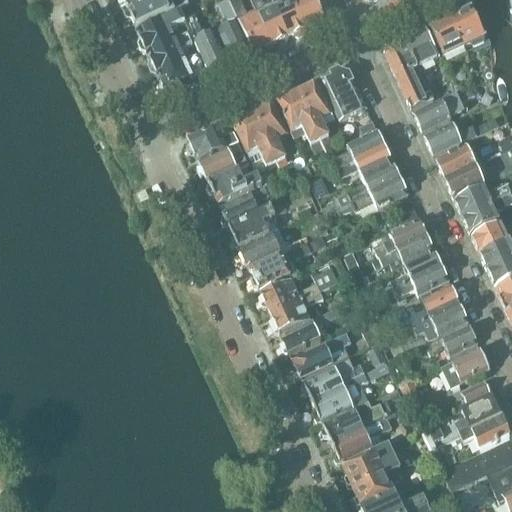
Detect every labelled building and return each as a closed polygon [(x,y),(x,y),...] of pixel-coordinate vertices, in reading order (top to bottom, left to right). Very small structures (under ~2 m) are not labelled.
[(119,0),(117,5),(121,14),(150,0),(119,0)] [(167,0),(150,0),(121,14),(126,23),(131,25),(135,34),(188,9),(184,0),(183,0),(170,6),(167,0)] [(225,0),(228,5),(253,58),(258,56),(262,57),(268,55),(269,50),(271,50),(247,0),(244,0),(238,3),(236,0),(225,0)] [(247,0),(271,50),(276,47),(280,49),(286,46),(287,42),(289,41),(271,5),(263,9),(258,0),(247,0)] [(269,0),(271,5),(289,41),(294,39),(298,40),(303,38),(305,34),(306,33),(290,0),(282,0),(281,1),(280,0),(269,0)] [(290,0),(306,33),(311,31),(313,33),(318,31),(322,20),(312,0),(290,0)] [(228,5),(218,10),(226,28),(230,26),(231,30),(218,36),(233,68),(234,68),(238,69),(243,66),(245,63),(253,59),(253,58),(228,5)] [(458,20),(450,24),(464,52),(484,42),(471,14),(468,16),(465,15),(459,18),(458,20)] [(146,58),(147,59),(176,44),(170,33),(185,26),(180,16),(136,37),(140,45),(138,50),(141,56),(146,58)] [(228,70),(230,70),(214,36),(200,43),(198,39),(202,37),(195,21),(184,26),(185,26),(209,79),(217,76),(221,77),(226,74),(228,70)] [(464,52),(450,24),(443,28),(440,27),(434,29),(433,32),(430,34),(444,62),(464,52)] [(426,33),(405,43),(419,72),(439,62),(426,33)] [(156,79),(157,80),(186,66),(180,55),(192,49),(187,39),(176,44),(147,59),(150,66),(148,71),(151,77),(156,79)] [(389,51),(385,61),(386,61),(396,83),(412,75),(419,72),(405,43),(389,51)] [(186,66),(157,80),(160,87),(158,93),(161,99),(166,101),(167,102),(207,83),(205,78),(194,83),(190,76),(202,71),(197,61),(186,66)] [(430,73),(424,76),(428,85),(434,82),(430,73)] [(366,114),(349,78),(348,79),(339,75),(338,75),(319,84),(339,127),(366,114)] [(412,75),(396,83),(408,108),(408,109),(411,116),(433,106),(429,98),(424,101),(412,75)] [(489,75),(481,79),(484,86),(493,82),(489,75)] [(303,94),(297,97),(326,160),(335,155),(329,142),(323,130),(334,124),(332,119),(317,88),(315,89),(311,88),(306,90),(304,94),(303,95),(303,94)] [(469,93),(413,119),(422,139),(451,125),(445,114),(460,107),(459,105),(472,99),(469,93)] [(326,160),(297,97),(291,100),(290,101),(286,100),(280,102),(279,106),(277,107),(294,143),(305,138),(310,149),(311,150),(312,149),(319,163),(326,160)] [(260,115),(253,118),(276,168),(285,164),(276,144),(287,139),(273,109),(271,110),(267,108),(261,111),(260,115)] [(276,168),(253,118),(246,122),(241,120),(236,123),(234,127),(232,128),(251,169),(263,163),(267,172),(276,168)] [(371,125),(359,131),(364,142),(376,136),(371,125)] [(198,167),(227,153),(238,148),(233,137),(228,126),(216,132),(187,145),(188,147),(186,152),(189,158),(194,159),(195,161),(195,160),(198,167)] [(424,142),(433,162),(476,142),(488,136),(484,128),(472,134),(458,140),(452,129),(424,142)] [(332,167),(336,175),(384,152),(376,136),(346,150),(350,158),(332,167)] [(435,165),(444,186),(479,169),(478,166),(474,168),(466,150),(435,165)] [(358,176),(361,183),(392,169),(384,152),(336,175),(340,184),(358,176)] [(204,181),(208,189),(238,175),(248,170),(243,158),(231,164),(227,153),(198,167),(198,168),(196,173),(199,179),(204,181)] [(500,176),(496,179),(499,184),(510,179),(511,177),(511,153),(500,159),(506,171),(501,173),(500,176)] [(331,218),(337,215),(400,185),(392,169),(361,183),(365,191),(347,199),(327,209),(331,218)] [(444,186),(454,206),(483,192),(485,191),(477,174),(481,173),(479,169),(444,186)] [(307,170),(299,174),(304,185),(312,181),(307,170)] [(238,175),(208,189),(209,190),(206,195),(210,202),(215,203),(215,204),(216,204),(219,210),(262,190),(257,180),(243,186),(238,175)] [(400,185),(337,215),(339,219),(356,217),(359,215),(363,222),(407,201),(400,185)] [(273,188),(264,192),(219,213),(222,220),(220,224),(222,229),(227,230),(228,232),(259,218),(255,209),(278,198),(273,188)] [(454,206),(462,223),(510,200),(506,191),(487,200),(483,192),(454,206)] [(309,195),(282,207),(287,217),(313,204),(309,195)] [(511,203),(510,200),(462,223),(469,239),(499,225),(495,217),(511,209),(511,203)] [(391,213),(399,231),(417,223),(409,205),(391,213)] [(238,254),(278,236),(272,224),(287,217),(282,207),(228,233),(232,240),(231,245),(234,252),(238,254)] [(374,256),(378,264),(426,241),(419,226),(388,240),(392,248),(374,256)] [(470,242),(479,260),(511,243),(511,233),(505,237),(501,228),(470,242)] [(245,268),(249,276),(306,249),(310,247),(306,239),(284,249),(278,236),(238,254),(239,256),(238,260),(240,266),(245,268)] [(393,276),(403,271),(433,257),(426,241),(378,264),(372,267),(376,275),(390,268),(393,276)] [(511,243),(479,260),(486,276),(511,263),(511,243)] [(306,249),(249,276),(252,282),(253,285),(251,289),(253,295),(258,295),(259,298),(298,279),(292,267),(311,258),(306,249)] [(342,261),(350,277),(359,273),(352,257),(342,261)] [(382,300),(392,295),(441,272),(433,257),(403,271),(406,278),(375,293),(379,301),(382,300)] [(511,263),(486,276),(495,293),(511,284),(511,263)] [(441,272),(392,295),(397,305),(399,308),(407,304),(405,299),(414,295),(418,302),(448,288),(441,272)] [(353,291),(354,294),(368,287),(370,287),(367,280),(363,282),(359,273),(350,277),(356,290),(353,291)] [(270,320),(320,297),(338,289),(331,274),(318,281),(315,275),(310,277),(316,290),(297,299),(291,286),(260,300),(261,302),(259,306),(262,312),(266,313),(267,315),(268,315),(270,320)] [(511,284),(495,293),(502,309),(511,303),(511,284)] [(354,294),(361,310),(373,304),(369,295),(371,294),(368,287),(354,294)] [(408,323),(412,332),(458,310),(449,291),(420,305),(425,315),(408,323)] [(328,293),(320,297),(322,303),(331,299),(328,293)] [(392,295),(382,300),(387,310),(388,310),(397,305),(392,295)] [(279,341),(280,341),(310,326),(304,313),(323,305),(322,303),(320,297),(270,320),(273,326),(272,326),(273,328),(272,332),(274,338),(278,339),(279,341)] [(511,303),(502,309),(509,324),(511,322),(511,303)] [(361,310),(368,325),(380,319),(373,304),(361,310)] [(458,310),(412,332),(417,341),(433,333),(438,343),(467,329),(458,310)] [(310,326),(280,341),(283,347),(282,347),(283,349),(281,352),(284,358),(288,359),(288,360),(320,345),(315,334),(340,322),(337,314),(310,326)] [(374,337),(368,325),(360,328),(366,341),(374,337)] [(445,352),(450,363),(477,350),(468,331),(426,352),(429,360),(445,352)] [(299,383),(300,385),(333,369),(328,359),(350,348),(346,340),(291,366),(295,372),(294,372),(295,374),(293,377),(296,382),(299,383)] [(385,366),(378,352),(369,356),(376,370),(385,366)] [(480,355),(451,369),(441,374),(450,394),(489,375),(480,355)] [(401,393),(413,387),(416,385),(404,361),(389,368),(401,393)] [(311,407),(387,372),(386,369),(364,379),(360,371),(338,381),(334,372),(302,387),(303,390),(300,393),(303,399),(308,399),(311,407)] [(321,427),(322,429),(354,414),(346,398),(383,380),(384,382),(391,379),(387,372),(311,407),(316,417),(313,421),(316,427),(321,427)] [(468,394),(474,408),(496,398),(489,384),(468,394)] [(413,387),(401,393),(412,415),(424,408),(413,387)] [(456,432),(460,440),(500,421),(496,414),(499,413),(495,403),(492,404),(490,401),(461,415),(467,427),(456,432)] [(387,409),(379,412),(381,416),(383,421),(390,417),(387,409)] [(327,441),(328,443),(332,450),(385,425),(381,416),(379,412),(358,422),(354,414),(322,429),(323,431),(320,435),(323,441),(327,441)] [(500,421),(460,440),(463,448),(474,443),(480,455),(509,441),(507,438),(510,437),(506,427),(503,429),(500,421)] [(341,469),(342,472),(382,453),(376,440),(368,444),(365,439),(387,429),(385,425),(332,450),(336,459),(333,463),(336,468),(341,469)] [(437,426),(427,431),(434,444),(444,439),(437,426)] [(511,444),(442,478),(451,498),(486,481),(507,471),(508,473),(511,471),(511,444)] [(353,496),(396,476),(399,474),(388,450),(382,453),(342,472),(347,481),(344,485),(347,491),(351,491),(353,496)] [(507,471),(486,481),(496,502),(511,494),(511,471),(508,473),(507,471)] [(369,511),(394,500),(389,490),(400,485),(396,476),(353,496),(357,502),(354,506),(356,511),(369,511)] [(511,511),(511,494),(496,502),(499,509),(504,507),(506,511),(511,511)] [(427,511),(423,503),(403,511),(400,511),(395,500),(394,500),(369,511),(427,511)]
